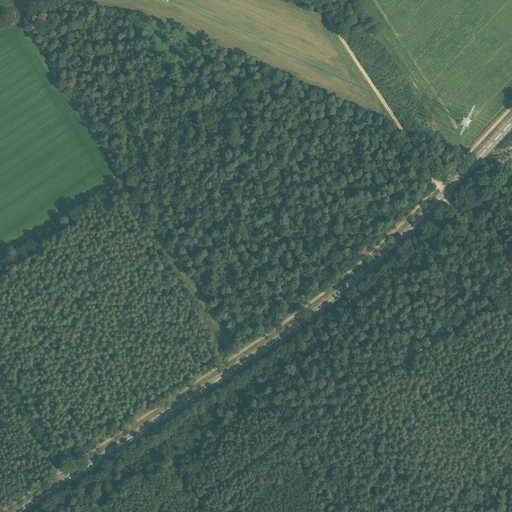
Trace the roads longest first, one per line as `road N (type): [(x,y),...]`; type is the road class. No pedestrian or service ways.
road 1 (primary): [(19,511),(321,307),(393,246),(511,121)]
road 2 (track): [(183,511),(508,288)]
road 3 (track): [(316,0),(508,288)]
